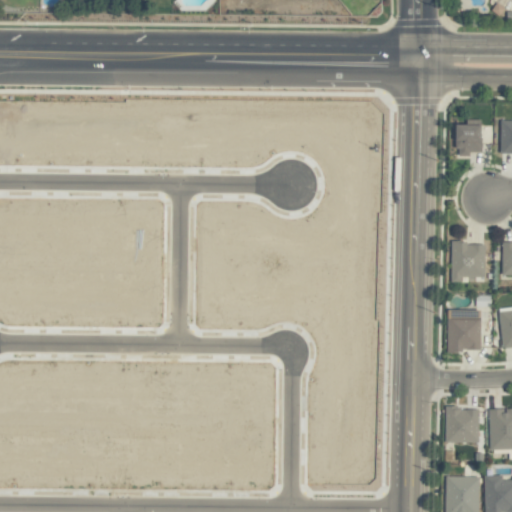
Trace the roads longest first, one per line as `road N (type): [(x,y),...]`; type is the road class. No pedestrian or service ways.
road 1 (residential): [(428,76),(421,511)]
road 2 (secondary): [(0,61),(428,76)]
road 3 (residential): [(0,503),(422,509)]
road 4 (secondary): [(418,47),(0,42)]
road 5 (residential): [(288,185),(0,184)]
road 6 (residential): [(288,508),(291,346),(176,345)]
road 7 (residential): [(176,345),(0,345)]
road 8 (residential): [(174,185),(176,345)]
